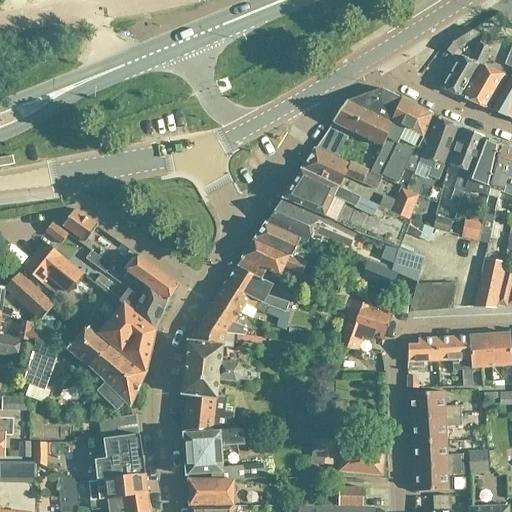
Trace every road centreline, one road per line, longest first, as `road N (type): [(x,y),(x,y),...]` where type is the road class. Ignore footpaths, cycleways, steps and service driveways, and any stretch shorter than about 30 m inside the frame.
road 1 (tertiary): [(169,511),(158,411),(167,347),(230,240),(229,217)]
road 2 (residential): [(397,511),(391,343),(402,325),(511,319)]
road 3 (primary): [(43,103),(288,0)]
road 4 (tertiary): [(0,186),(202,147)]
road 5 (residential): [(511,134),(418,94),(389,48)]
road 6 (unclassified): [(152,0),(0,20)]
road 7 (residential): [(229,217),(252,205),(305,124),(308,98)]
